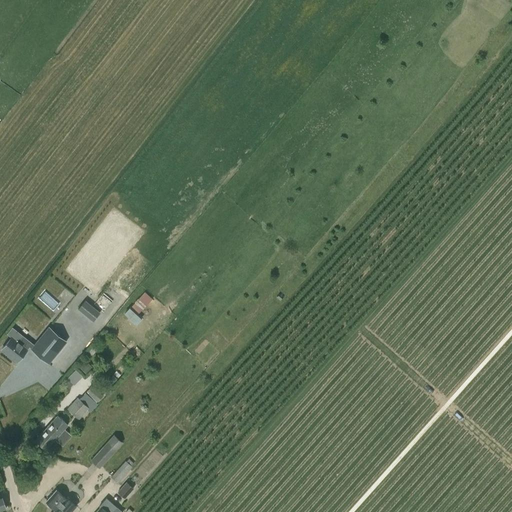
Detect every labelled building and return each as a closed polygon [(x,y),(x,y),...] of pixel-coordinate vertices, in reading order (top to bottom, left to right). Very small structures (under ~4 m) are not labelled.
[(139,314),(155,299),(148,291),(125,311),(138,325),(144,319),(139,314)] [(93,321),(100,313),(85,301),(78,309),(93,321)] [(10,358),(15,363),(32,343),(12,327),(6,334),(10,337),(1,349),(7,355),(8,354),(11,356),(10,358)] [(48,363),(66,341),(49,327),(31,349),(48,363)] [(91,367),(85,361),(79,368),(84,373),(91,367)] [(68,378),(75,384),(84,375),(77,369),(68,378)] [(94,401),(95,400),(97,402),(102,396),(91,386),(79,399),(77,397),(67,408),(78,419),(87,410),(89,412),(97,404),(94,401)] [(50,436),(55,430),(59,433),(59,434),(67,441),(72,435),(64,428),(67,425),(56,415),(43,430),(50,436)] [(59,434),(59,433),(55,430),(50,436),(43,430),(35,440),(46,449),(54,439),(62,446),(67,441),(59,434)] [(99,468),(123,442),(113,434),(113,435),(108,431),(91,449),(96,454),(90,460),(99,468)] [(117,482),(132,467),(125,460),(110,477),(117,482)] [(126,482),(125,481),(116,492),(124,498),(127,494),(129,496),(131,493),(129,492),(133,488),(130,486),(133,484),(128,480),(126,482)] [(56,490),(46,501),(55,509),(52,511),(70,511),(76,506),(65,497),(65,498),(56,490)] [(110,511),(117,505),(108,498),(100,506),(100,507),(95,511),(110,511)]
